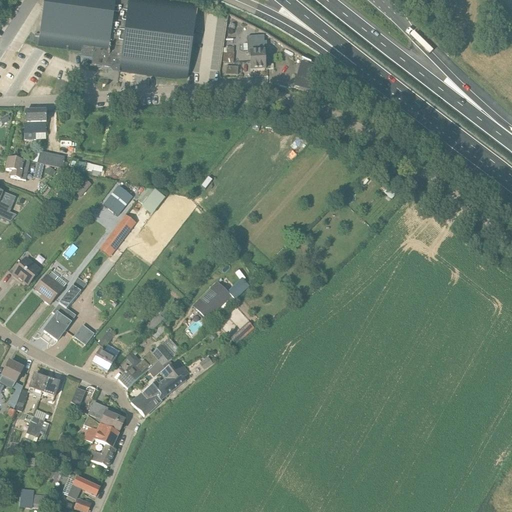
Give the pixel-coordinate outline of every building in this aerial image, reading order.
[(44,0),(41,27),(34,26),(33,36),(40,37),(39,45),(81,51),(81,58),(92,59),(91,67),(110,69),(114,65),(120,66),(119,71),(175,79),(187,78),(194,23),(202,24),(203,14),(196,13),(196,8),(185,4),(157,0),(44,0)] [(248,54),(250,54),(251,71),(264,70),(264,60),(269,59),(269,52),(267,52),(266,42),(264,42),(263,36),(247,37),(248,54)] [(233,63),(234,47),(223,47),(222,62),(233,63)] [(309,90),(315,67),(301,63),(295,86),(309,90)] [(238,75),(238,68),(225,67),(225,75),(238,75)] [(47,134),(46,112),(24,113),(25,135),(47,134)] [(0,121),(3,126),(10,122),(8,119),(11,118),(9,114),(0,119),(0,121)] [(65,158),(41,152),(40,154),(35,153),(33,163),(37,164),(34,179),(40,180),(44,165),(62,169),(65,158)] [(26,181),(30,163),(8,158),(6,170),(12,171),(10,178),(26,181)] [(55,172),(48,168),(45,175),(52,178),(55,172)] [(99,177),(100,173),(86,169),(85,174),(99,177)] [(80,198),(91,185),(86,181),(75,194),(80,198)] [(103,206),(118,218),(132,199),(117,187),(103,206)] [(140,201),(144,203),(152,192),(149,189),(140,201)] [(391,201),(395,196),(387,189),(383,193),(391,201)] [(142,209),(153,217),(167,200),(156,192),(142,209)] [(0,193),(0,211),(8,215),(12,204),(1,199),(3,195),(0,193)] [(135,224),(125,217),(100,249),(111,257),(135,224)] [(28,233),(24,238),(29,242),(33,237),(28,233)] [(24,262),(12,276),(18,280),(19,279),(28,286),(40,271),(32,264),(30,267),(24,262)] [(63,289),(47,277),(35,291),(42,296),(40,298),(49,306),(63,289)] [(249,286),(241,278),(226,293),(234,301),(249,286)] [(57,342),(71,325),(61,317),(66,311),(86,286),(79,279),(72,287),(53,314),(56,316),(44,332),(57,342)] [(226,293),(217,284),(194,308),(208,322),(231,298),(226,293)] [(151,333),(179,306),(173,300),(158,315),(146,328),(151,333)] [(78,332),(74,338),(86,347),(94,336),(88,331),(84,337),(78,332)] [(103,349),(114,336),(108,332),(98,344),(103,349)] [(208,337),(212,342),(217,338),(213,333),(208,337)] [(164,368),(171,362),(181,354),(170,340),(153,356),(150,352),(118,381),(127,391),(148,371),(152,367),(158,362),(164,368)] [(102,349),(92,365),(107,374),(117,358),(102,349)] [(133,367),(140,362),(131,352),(124,358),(133,367)] [(204,371),(212,364),(207,358),(199,364),(204,371)] [(179,372),(184,368),(179,361),(173,365),(171,362),(164,368),(158,362),(152,367),(160,375),(165,382),(178,371),(179,372)] [(9,363),(2,377),(1,378),(2,378),(15,385),(23,370),(9,363)] [(158,387),(166,397),(186,382),(183,379),(189,375),(184,368),(179,372),(178,371),(165,382),(162,384),(158,387)] [(41,396),(46,380),(34,376),(29,392),(41,396)] [(46,380),(41,396),(53,401),(59,384),(46,380)] [(158,387),(162,384),(160,382),(156,384),(155,383),(131,404),(144,418),(161,403),(160,402),(166,397),(158,387)] [(78,410),(85,393),(77,390),(71,404),(78,410)] [(21,413),(28,393),(22,391),(15,411),(21,413)] [(119,433),(124,422),(114,417),(116,414),(94,404),(88,416),(101,422),(100,424),(119,433)] [(33,416),(32,418),(44,422),(46,415),(36,411),(34,416),(33,416)] [(38,439),(44,422),(32,418),(27,435),(38,439)] [(85,427),(89,430),(84,441),(92,445),(94,441),(105,446),(112,449),(118,434),(108,430),(101,427),(101,426),(89,418),(85,427)] [(62,451),(67,438),(60,436),(55,449),(62,451)] [(112,449),(105,446),(101,455),(95,453),(94,452),(90,461),(107,469),(115,450),(112,449)] [(96,497),(100,490),(76,479),(66,502),(74,505),(81,490),(96,497)] [(34,492),(21,491),(20,509),(32,510),(32,509),(34,496),(34,492)] [(34,496),(32,509),(41,510),(41,506),(51,507),(52,497),(44,496),(44,497),(34,496)] [(80,511),(88,511),(91,506),(78,502),(75,510),(80,511)]
